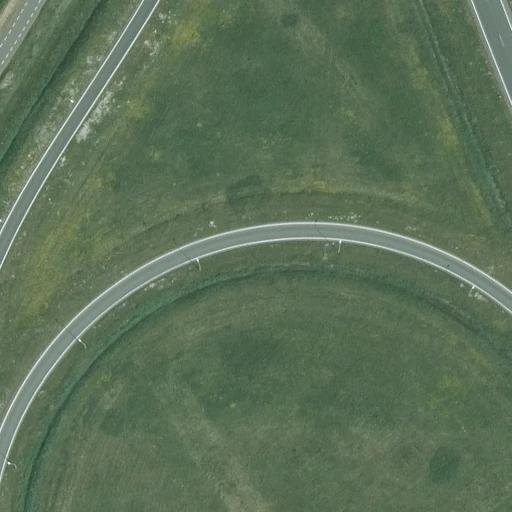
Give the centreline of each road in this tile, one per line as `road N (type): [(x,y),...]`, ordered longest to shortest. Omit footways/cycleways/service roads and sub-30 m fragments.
road 1 (trunk): [(0,452),(29,388),(70,333),(146,274),(213,245),(290,231),(381,239),(453,266),(511,305)]
road 2 (trunk): [(151,0),(0,250)]
